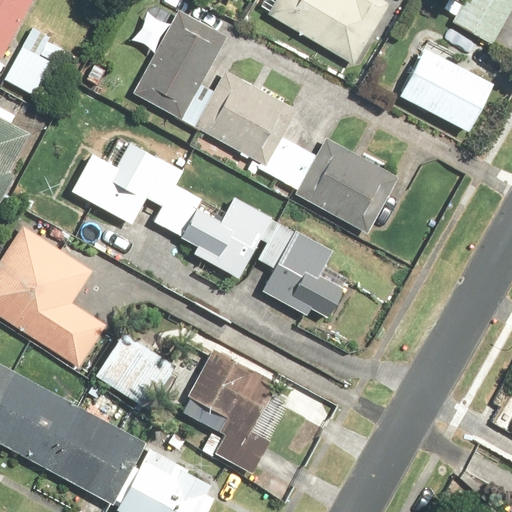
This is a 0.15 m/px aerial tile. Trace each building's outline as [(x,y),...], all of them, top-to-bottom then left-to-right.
[(36,0),(0,0),(0,56),(4,59),(36,0)] [(278,0),(272,12),(357,63),(392,3),(387,0),(278,0)] [(495,43),(511,13),(511,0),(464,0),(454,18),(495,43)] [(226,35),(177,7),(129,92),(178,120),(198,85),(226,35)] [(71,46),(36,27),(9,78),(44,97),(71,46)] [(497,84),(429,47),(404,92),(472,129),(497,84)] [(391,63),(374,53),(354,89),(393,111),(402,95),(380,83),(391,63)] [(216,91),(204,84),(185,119),(268,166),(284,137),(300,109),(228,69),(216,91)] [(12,171),(32,132),(13,122),(18,114),(1,105),(0,106),(0,208),(18,175),(12,171)] [(182,171),(119,136),(104,161),(92,154),(70,191),(131,226),(146,198),(160,206),(151,222),(163,228),(183,191),(173,186),(182,171)] [(271,171),(270,174),(303,193),(300,198),(374,239),(406,182),(332,141),(321,161),(287,142),(271,171)] [(196,251),(243,278),(264,240),(277,218),(237,196),(223,220),(201,208),(206,199),(188,189),(167,226),(200,245),(196,251)] [(260,261),(277,271),(298,234),(277,222),(264,243),(269,245),(260,261)] [(95,270),(27,225),(0,265),(0,313),(81,368),(109,326),(74,302),(95,270)] [(339,256),(303,235),(291,256),(282,272),(270,294),(315,319),(320,311),(338,322),(361,282),(333,266),(339,256)] [(128,331),(100,373),(119,386),(114,392),(145,414),(178,366),(128,331)] [(281,380),(219,347),(212,361),(195,352),(181,379),(197,388),(186,409),(229,432),(217,454),(255,475),(274,439),(255,429),(281,380)] [(0,358),(0,440),(115,506),(150,444),(0,358)] [(316,442),(299,432),(284,458),(301,468),(316,442)] [(211,511),(226,487),(150,444),(115,506),(126,511),(211,511)]
